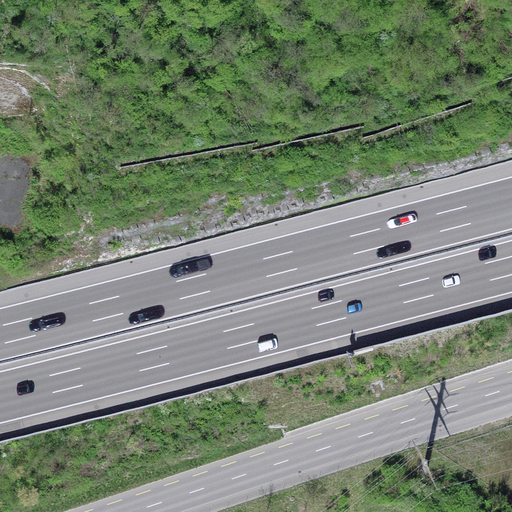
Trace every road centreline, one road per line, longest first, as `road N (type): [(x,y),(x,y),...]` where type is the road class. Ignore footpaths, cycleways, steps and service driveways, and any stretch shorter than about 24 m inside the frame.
road 1 (motorway): [(511,202),(0,334)]
road 2 (motorway): [(0,397),(511,266)]
road 3 (tertiary): [(133,511),(511,387)]
